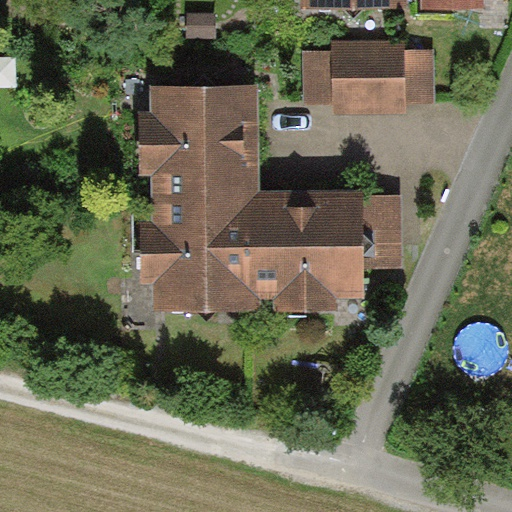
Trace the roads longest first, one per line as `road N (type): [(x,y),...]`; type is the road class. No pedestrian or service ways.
road 1 (track): [(251,456),(0,395)]
road 2 (residential): [(251,456),(343,470),(491,511)]
